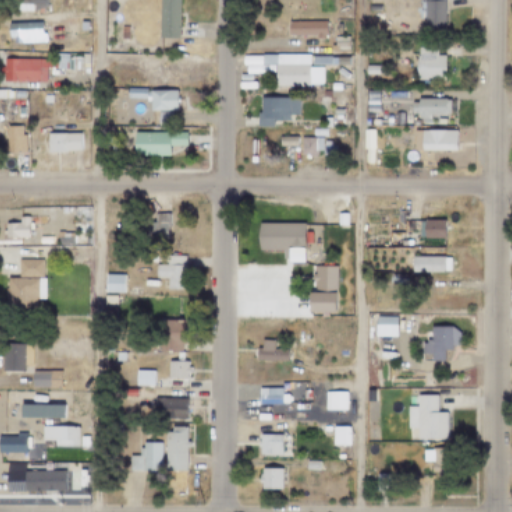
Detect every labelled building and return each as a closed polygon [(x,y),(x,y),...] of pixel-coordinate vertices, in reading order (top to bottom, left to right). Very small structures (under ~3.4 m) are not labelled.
[(16,9),(16,0),(46,0),(46,9),(16,9)] [(159,0),(179,0),(179,37),(159,38),(159,0)] [(443,1),(443,33),(424,33),(424,16),(417,16),(417,1),(424,1),(443,1)] [(369,12),(369,3),(380,3),(380,12),(369,12)] [(7,22),(40,22),(40,42),(7,43),(7,22)] [(287,22),(325,22),(326,34),(287,34),(287,22)] [(332,36),(345,36),(345,45),(345,53),(327,53),(327,45),(332,45),(332,36)] [(415,55),(415,47),(433,47),(433,55),(442,55),(441,80),(414,80),(414,55),(415,55)] [(305,64),(305,67),(320,67),(320,84),(305,84),(305,87),(272,86),(272,64),(259,64),(259,54),(306,55),(306,64),(305,64)] [(327,65),(308,65),(308,56),(327,56),(327,65)] [(55,57),(63,57),(63,70),(55,70),(55,57)] [(1,59),(35,59),(35,82),(1,82),(1,59)] [(243,65),(271,65),(271,73),(243,73),(243,65)] [(363,66),(376,66),(376,75),(363,75),(363,66)] [(143,90),(147,90),(173,90),(173,111),(147,111),(147,102),(141,102),(141,99),(123,99),(123,88),(143,88),(143,90)] [(11,98),(11,90),(23,90),(23,98),(11,98)] [(41,95),(49,95),(49,103),(41,103),(41,95)] [(270,121),(270,127),(254,127),(255,112),(258,112),(258,97),(286,97),(286,98),(296,98),(296,115),(286,115),(286,121),(270,121)] [(413,112),(408,112),(408,103),(413,103),(413,98),(442,98),(442,100),(447,100),(447,113),(442,113),(442,115),(425,115),(425,122),(417,122),(417,115),(413,115),(413,112)] [(442,117),(442,125),(434,125),(434,117),(442,117)] [(0,148),(3,148),(3,127),(19,127),(19,136),(23,136),(23,153),(19,153),(8,153),(8,154),(0,154),(0,148)] [(371,130),(371,148),(361,148),(361,129),(371,130)] [(410,130),(453,130),(453,151),(410,151),(410,130)] [(183,146),(166,146),(166,156),(130,155),(130,133),(166,133),(166,134),(183,134),(183,146)] [(61,153),(44,153),(44,151),(44,134),(77,134),(77,151),(61,151),(61,153)] [(276,137),(294,137),(294,145),(276,145),(276,137)] [(320,141),(328,141),(328,145),(333,145),(333,149),(333,157),(322,157),(319,157),(319,154),(298,153),(298,138),(320,138),(320,141)] [(166,213),(166,237),(144,236),(145,222),(152,223),(152,213),(166,213)] [(17,216),(32,216),(32,224),(26,224),(26,238),(2,238),(2,223),(17,223),(17,216)] [(421,236),(416,236),(417,221),(421,221),(421,219),(442,220),(442,239),(421,239),(421,236)] [(361,221),(382,221),(382,236),(361,236),(361,221)] [(255,250),(255,223),(301,223),(301,250),(300,250),(300,262),(284,262),(284,259),(279,259),(279,250),(255,250)] [(55,237),(59,237),(59,233),(69,233),(69,241),(69,245),(55,245),(55,237)] [(163,265),(163,255),(182,256),(182,290),(162,290),(163,279),(153,279),(153,265),(163,265)] [(408,256),(440,256),(440,257),(448,257),(447,271),(440,271),(440,272),(408,272),(408,256)] [(39,278),(42,278),(42,300),(32,300),(32,311),(4,311),(4,278),(15,278),(15,260),(39,260),(39,278)] [(311,274),(311,266),(333,266),(333,304),(331,304),(331,314),(305,314),(305,292),(311,293),(311,285),(309,285),(309,274),(311,274)] [(102,275),(122,275),(122,293),(102,293),(102,275)] [(102,305),(102,296),(113,296),(113,305),(102,305)] [(373,317),(393,317),(393,326),(373,326),(373,317)] [(155,320),(179,320),(179,350),(154,350),(155,320)] [(256,326),(269,327),(269,334),(256,334),(256,326)] [(428,327),(448,327),(448,349),(428,349),(428,327)] [(259,350),(259,340),(270,340),(270,350),(285,350),(284,360),(253,360),(253,350),(259,350)] [(29,366),(21,365),(21,372),(0,371),(0,343),(21,343),(21,344),(29,344),(29,366)] [(180,361),(185,361),(185,379),(164,379),(164,361),(173,361),(173,352),(180,352),(180,361)] [(29,370),(57,371),(57,388),(29,388),(29,370)] [(133,370),(150,370),(150,386),(133,386),(133,370)] [(253,388),(278,389),(278,406),(253,406),(253,388)] [(343,410),(325,410),(325,391),(343,391),(343,410)] [(364,391),(373,391),(373,402),(364,402),(364,391)] [(444,412),(444,441),(426,441),(426,440),(414,440),(414,439),(406,439),(406,429),(404,429),(404,406),(414,407),(414,395),(435,395),(435,412),(444,412)] [(151,399),(183,399),(183,419),(151,419),(151,399)] [(19,403),(62,404),(62,419),(19,419),(19,403)] [(346,446),(329,445),(329,426),(346,426),(346,446)] [(39,427),(75,427),(75,447),(39,447),(39,427)] [(184,472),(161,472),(161,427),(184,427),(184,472)] [(13,434),(23,434),(23,437),(27,437),(26,449),(22,449),(22,453),(0,452),(0,436),(13,437),(13,434)] [(278,447),(278,450),(287,450),(287,456),(272,456),(256,456),(257,434),(278,434),(278,435),(287,435),(287,447),(278,447)] [(86,448),(76,448),(77,437),(86,437),(86,448)] [(135,456),(136,449),(141,449),(141,442),(158,443),(158,449),(158,459),(157,471),(127,471),(127,456),(135,456)] [(428,448),(445,448),(445,481),(428,481),(428,448)] [(302,471),(303,460),(316,460),(316,471),(302,471)] [(256,474),(258,474),(258,468),(279,468),(279,489),(258,489),(258,481),(256,481),(256,474)] [(388,493),(388,502),(381,502),(382,493),(373,493),(373,474),(390,474),(390,493),(388,493)]
